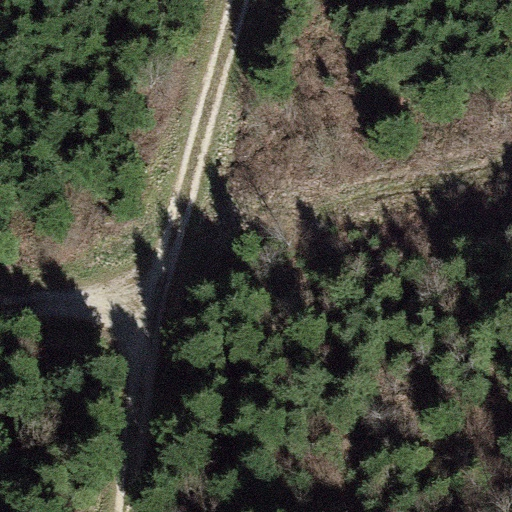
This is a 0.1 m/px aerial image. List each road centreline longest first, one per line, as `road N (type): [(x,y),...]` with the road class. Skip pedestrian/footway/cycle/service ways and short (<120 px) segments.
road 1 (track): [(236,0),(163,269),(125,511)]
road 2 (track): [(0,308),(163,269)]
